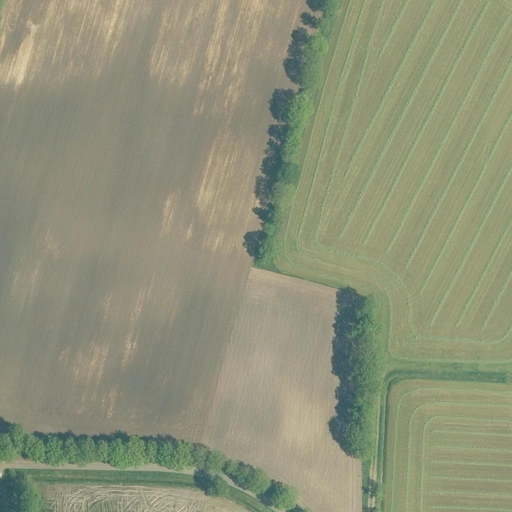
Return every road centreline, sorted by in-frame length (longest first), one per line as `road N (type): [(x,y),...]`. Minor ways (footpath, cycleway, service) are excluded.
road 1 (unclassified): [(282,511),(226,480),(184,470),(0,465)]
road 2 (track): [(511,369),(392,367),(376,385),(369,511)]
